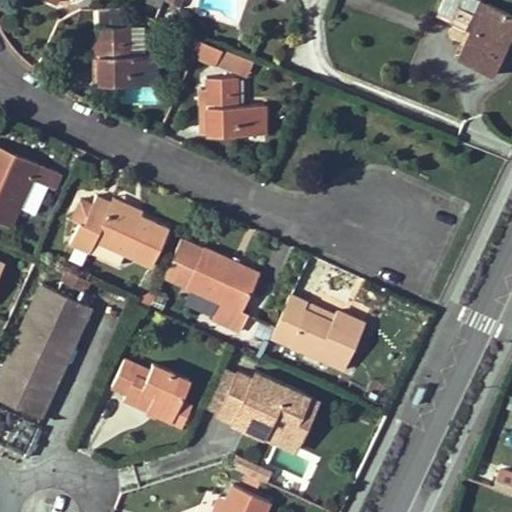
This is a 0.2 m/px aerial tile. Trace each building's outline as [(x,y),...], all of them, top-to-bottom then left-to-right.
[(498,56),(493,53),(511,14),(482,0),(441,0),(437,10),(451,17),(449,21),(470,31),(457,58),(489,74),(498,56)] [(511,13),(511,14),(493,53),(498,56),(511,25),(511,13)] [(91,54),(99,54),(100,82),(155,81),(154,52),(127,52),(127,25),(98,25),(98,36),(91,36),(91,54)] [(196,53),(214,62),(222,46),(201,38),(196,53)] [(100,82),(99,54),(91,54),(92,82),(100,82)] [(199,115),(207,116),(207,133),(263,131),(263,102),(235,103),(229,103),(229,91),(235,91),(235,75),(205,75),(205,86),(199,86),(199,115)] [(117,86),(117,101),(149,100),(149,85),(117,86)] [(53,183),(59,170),(0,144),(0,219),(8,224),(19,203),(35,210),(49,181),(53,183)] [(81,223),(72,241),(90,249),(96,238),(123,251),(150,263),(167,227),(140,214),(110,200),(95,193),(91,201),(78,195),(68,216),(81,223)] [(110,200),(140,214),(143,209),(113,194),(110,200)] [(189,240),(180,236),(163,274),(172,278),(189,240)] [(123,251),(96,238),(90,249),(117,262),(123,251)] [(240,308),(257,270),(231,259),(204,246),(189,240),(172,278),(186,285),(220,300),(212,316),(238,328),(246,311),(240,308)] [(235,251),(231,259),(257,270),(261,263),(235,251)] [(57,289),(42,282),(0,371),(0,396),(38,415),(90,304),(79,300),(84,286),(62,278),(57,289)] [(335,308),(333,313),(329,319),(303,308),(307,300),(289,291),(270,332),(344,365),(365,322),(335,308)] [(140,295),(137,300),(149,305),(154,294),(148,292),(140,295)] [(333,313),(307,300),(303,308),(329,319),(333,313)] [(149,369),(124,358),(112,383),(126,389),(123,396),(171,417),(179,397),(187,379),(151,363),(149,369)] [(266,424),(288,434),(307,394),(254,371),(251,378),(237,371),(218,413),(262,433),(266,424)] [(288,434),(266,424),(262,433),(294,447),(317,399),(307,394),(288,434)] [(191,402),(179,397),(171,417),(182,422),(191,402)] [(246,471),(267,480),(271,472),(251,463),(246,471)] [(511,468),(498,463),(490,487),(511,494),(511,468)] [(262,511),(269,499),(232,482),(225,498),(218,511),(262,511)] [(218,496),(210,511),(218,511),(225,498),(218,496)]
